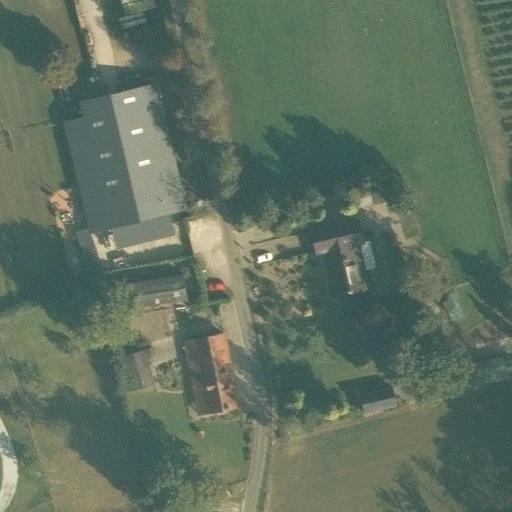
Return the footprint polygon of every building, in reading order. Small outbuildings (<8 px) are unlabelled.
[(62,122),(87,228),(88,233),(170,212),(141,87),(79,102),(82,117),(62,122)] [(365,241),(361,219),(312,230),(317,252),(322,251),(333,295),(366,288),(363,271),(377,267),(370,240),(365,241)] [(183,275),(132,283),(135,306),(187,298),(183,275)] [(208,412),(238,405),(224,334),(183,341),(188,367),(198,364),(208,412)] [(119,356),(128,391),(155,383),(149,361),(156,359),(153,348),(135,352),(122,356),(119,356)] [(504,356),(453,364),(456,387),(507,379),(504,356)] [(374,390),(359,394),(364,414),(379,410),(385,409),(380,389),(374,390)]
